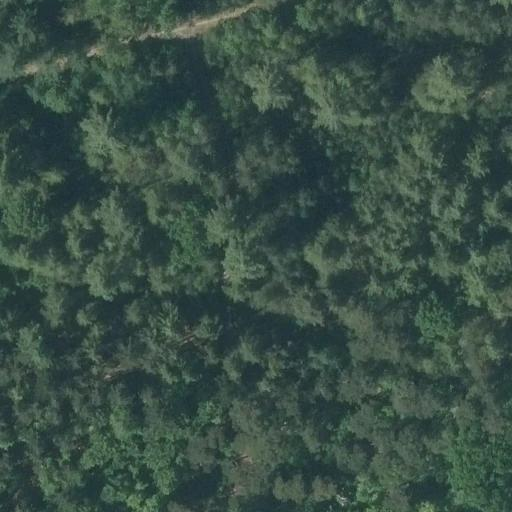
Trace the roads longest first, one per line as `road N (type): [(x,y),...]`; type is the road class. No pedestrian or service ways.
road 1 (track): [(226,511),(244,454),(418,277),(504,119),(484,0)]
road 2 (unknown): [(246,511),(249,402),(209,261),(219,189),(213,146),(186,113),(170,74),(187,0)]
road 3 (track): [(116,32),(0,64)]
